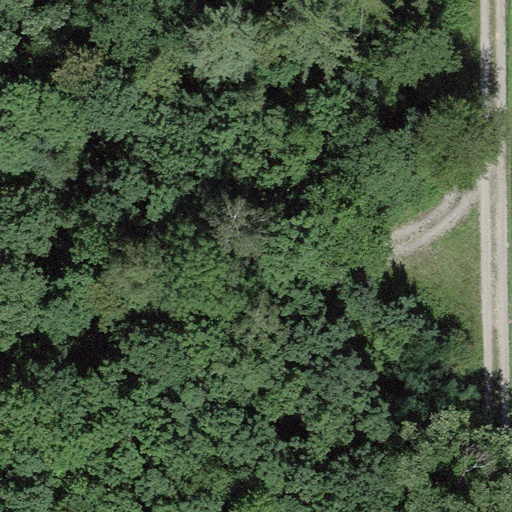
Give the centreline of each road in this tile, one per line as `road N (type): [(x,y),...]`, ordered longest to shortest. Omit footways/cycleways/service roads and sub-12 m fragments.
road 1 (track): [(491,199),(0,416)]
road 2 (track): [(490,0),(497,511)]
